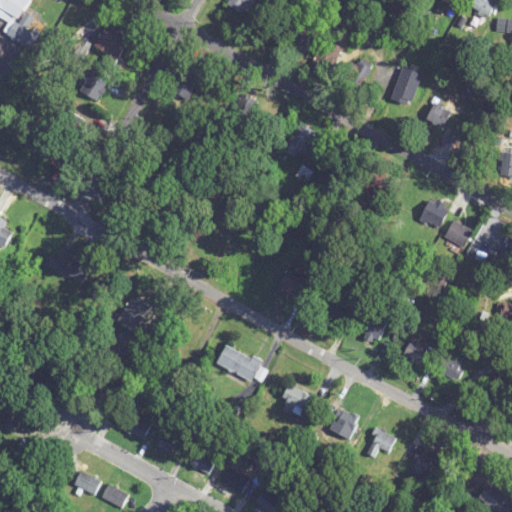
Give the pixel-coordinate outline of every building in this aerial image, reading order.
[(0,0),(0,12),(1,10),(21,20),(30,0),(29,0),(0,0)] [(247,17),(256,0),(230,0),(227,6),(247,17)] [(483,18),(497,6),(490,0),(472,0),(470,2),(483,18)] [(511,20),(498,19),(497,35),(511,36),(511,20)] [(34,38),(17,24),(8,34),(25,48),(34,38)] [(314,33),(299,26),(287,49),(303,57),(314,33)] [(96,48),(123,62),(133,42),(107,27),(96,48)] [(169,94),(189,104),(205,72),(185,62),(169,94)] [(392,100),(411,106),(422,74),(403,68),(392,100)] [(107,84),(90,75),(81,92),(98,101),(107,84)] [(446,127),(451,109),(434,104),(428,123),(446,127)] [(315,132),(297,124),(286,151),(303,159),(315,132)] [(65,145),(53,137),(41,157),(53,164),(65,145)] [(499,178),(511,178),(511,154),(499,154),(499,178)] [(171,206),(156,199),(148,216),(164,222),(171,206)] [(440,230),(451,209),(432,199),(421,220),(440,230)] [(445,239),(465,249),(474,231),(454,222),(445,239)] [(307,277),(288,268),(278,290),(297,299),(307,277)] [(116,323),(132,334),(150,309),(134,297),(116,323)] [(341,323),(349,309),(329,297),(321,311),(341,323)] [(387,322),(369,315),(362,335),(380,342),(387,322)] [(403,357),(425,368),(433,351),(411,341),(403,357)] [(217,364),(261,386),(268,371),(260,367),(262,363),(227,346),(217,364)] [(464,366),(445,359),(439,374),(457,382),(464,366)] [(34,374),(37,389),(58,385),(55,370),(34,374)] [(302,416),(313,397),(291,386),(281,404),(302,416)] [(24,407),(10,403),(3,426),(17,430),(24,407)] [(350,441),(359,418),(340,410),(330,432),(350,441)] [(151,427),(131,416),(124,429),(144,440),(151,427)] [(398,440),(380,429),(365,453),(375,459),(381,449),(389,454),(398,440)] [(156,446),(176,458),(183,445),(163,434),(156,446)] [(216,462),(195,452),(188,465),(209,476),(216,462)] [(438,463),(420,453),(407,478),(425,488),(438,463)] [(249,481),(229,470),(222,483),(242,494),(249,481)] [(74,486),(94,496),(101,482),(81,472),(74,486)] [(123,509),(129,495),(109,485),(102,499),(123,509)] [(276,511),(282,504),(264,491),(255,503),(267,511),(276,511)]
